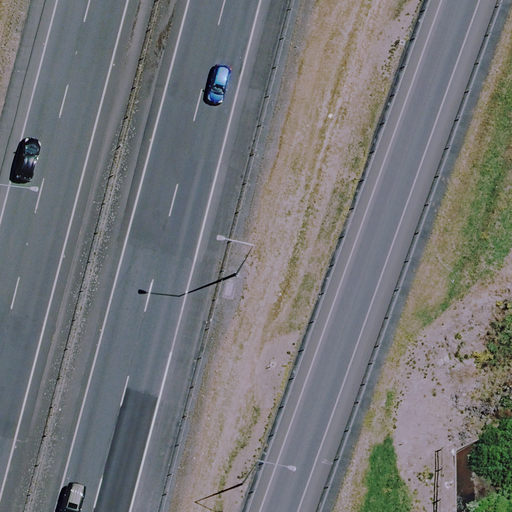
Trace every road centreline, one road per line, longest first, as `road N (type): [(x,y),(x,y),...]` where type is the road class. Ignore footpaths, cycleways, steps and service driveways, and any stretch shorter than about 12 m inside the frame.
road 1 (motorway): [(456,0),(273,511)]
road 2 (motorway): [(225,0),(92,511)]
road 3 (motorway): [(0,362),(90,0)]
